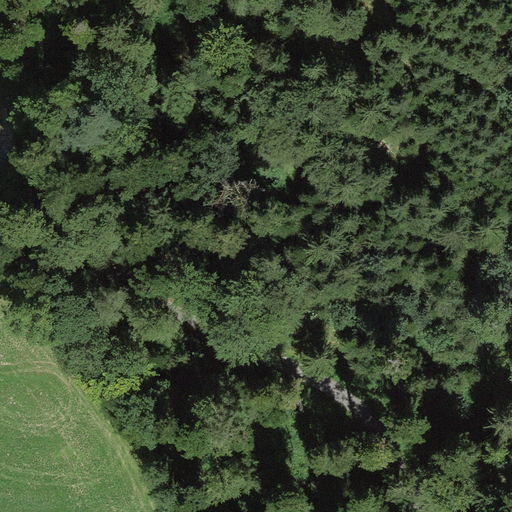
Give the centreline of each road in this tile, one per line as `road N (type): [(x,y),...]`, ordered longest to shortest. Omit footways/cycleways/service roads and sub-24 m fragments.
road 1 (unclassified): [(420,511),(362,413),(312,377),(169,309),(107,269),(0,167)]
road 2 (track): [(0,142),(104,0)]
road 3 (track): [(511,365),(463,511)]
